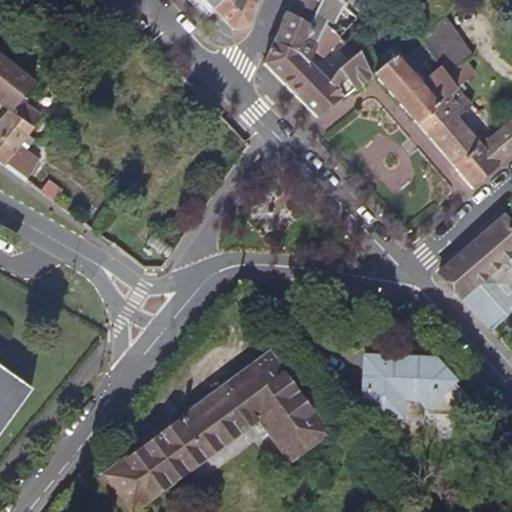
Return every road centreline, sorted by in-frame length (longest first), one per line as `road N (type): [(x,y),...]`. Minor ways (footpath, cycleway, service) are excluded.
road 1 (unknown): [(480,211),(384,99),(273,142)]
road 2 (residential): [(168,320),(31,511)]
road 3 (tertiary): [(0,208),(168,320)]
road 4 (tertiary): [(406,278),(208,271)]
road 5 (tertiary): [(273,142),(406,278)]
road 6 (tertiary): [(406,278),(511,386)]
road 7 (tertiary): [(273,142),(210,232),(208,271)]
road 8 (residential): [(406,278),(511,182)]
